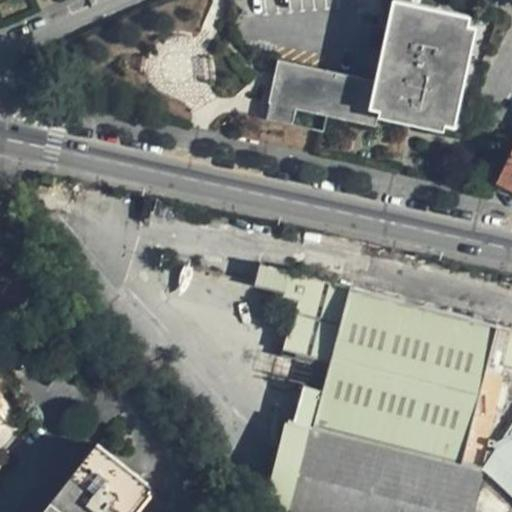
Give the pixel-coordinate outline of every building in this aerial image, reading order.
[(377,78),(275,61),(266,119),(294,124),(296,109),(457,136),(477,16),(389,1),(377,78)] [(511,145),(496,179),(511,186),(511,145)] [(1,274),(0,274),(0,337),(51,318),(28,264),(1,274)] [(297,511),(472,511),(483,471),(460,465),(486,357),(511,363),(511,327),(259,267),(254,286),(298,297),(284,353),(327,363),(321,389),(296,383),(267,504),(298,511),(297,511)] [(511,496),(511,419),(495,440),(493,453),(479,470),(511,496)] [(125,511),(148,483),(98,445),(44,511),(125,511)]
